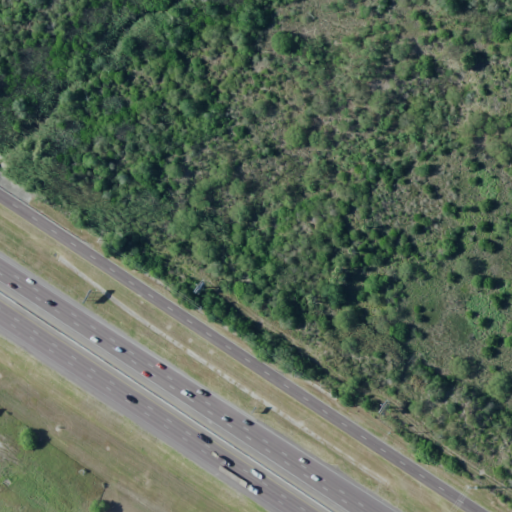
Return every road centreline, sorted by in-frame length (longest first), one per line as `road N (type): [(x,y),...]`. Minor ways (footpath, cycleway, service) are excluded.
road 1 (secondary): [(474,511),(0,193)]
road 2 (motorway): [(364,511),(0,266)]
road 3 (motorway): [(0,312),(297,511)]
